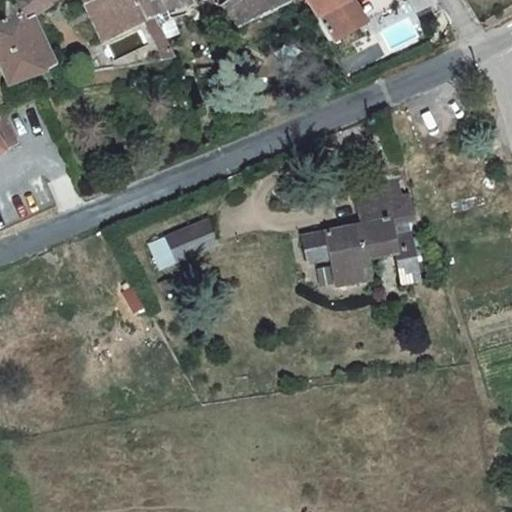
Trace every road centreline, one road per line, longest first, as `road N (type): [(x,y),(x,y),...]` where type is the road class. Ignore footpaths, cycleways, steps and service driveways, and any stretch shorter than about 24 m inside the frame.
road 1 (tertiary): [(0,256),(483,54)]
road 2 (unknown): [(0,166),(31,156),(52,162),(83,222)]
